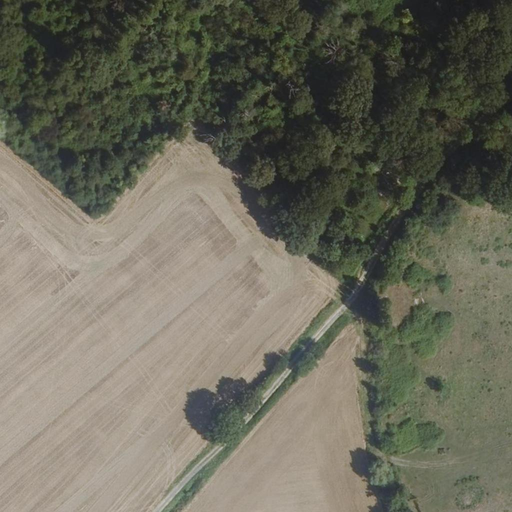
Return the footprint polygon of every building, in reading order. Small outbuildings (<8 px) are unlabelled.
[(74,44),(76,47),(88,34),(86,32),(74,44)] [(88,34),(76,47),(84,56),(97,43),(88,34)] [(377,177),(385,166),(376,160),(366,175),(383,188),(386,184),(377,177)] [(394,174),(385,166),(377,177),(386,184),(394,174)] [(439,321),(439,310),(418,310),(418,321),(439,321)]
